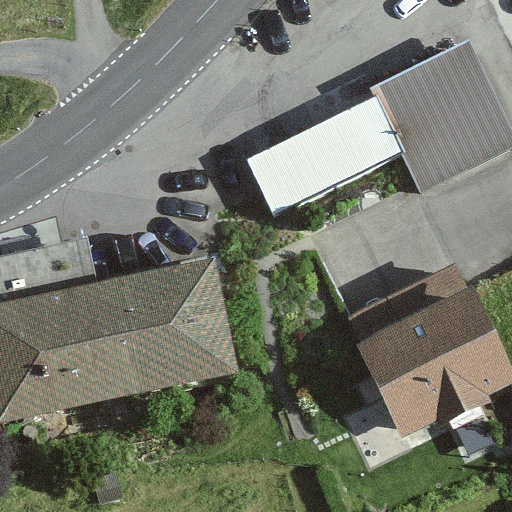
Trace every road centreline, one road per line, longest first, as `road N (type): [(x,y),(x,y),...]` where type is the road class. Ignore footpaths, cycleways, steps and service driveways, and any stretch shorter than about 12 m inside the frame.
road 1 (unknown): [(121,96),(161,145),(215,127),(379,0)]
road 2 (secondary): [(0,186),(121,96)]
road 3 (unknown): [(435,0),(455,5),(511,110)]
road 4 (secondary): [(121,96),(216,0)]
